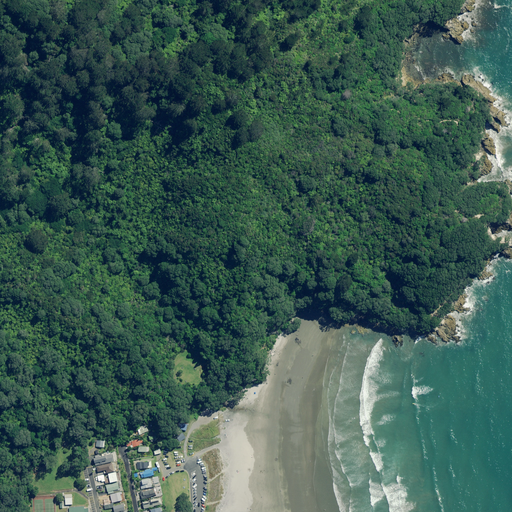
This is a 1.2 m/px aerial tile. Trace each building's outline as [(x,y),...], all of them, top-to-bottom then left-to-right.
[(186,431),(187,425),(178,422),(177,429),(186,431)] [(139,435),(148,431),(146,427),(143,428),(142,426),(140,427),(141,429),(137,430),(138,433),(139,435)] [(178,443),(186,438),(182,433),(176,437),(177,439),(176,439),(178,443)] [(139,442),(138,440),(131,442),(133,445),(132,446),(133,448),(140,445),(141,445),(140,443),(142,443),(142,441),(139,442)] [(112,455),(95,459),(94,459),(95,466),(97,466),(101,465),(103,464),(113,462),(112,455)] [(149,463),(149,462),(136,462),(137,470),(138,470),(139,471),(142,471),(141,469),(148,469),(148,467),(149,466),(151,466),(150,463),(149,463)] [(113,463),(106,464),(106,466),(105,466),(106,469),(107,469),(108,473),(114,472),(112,466),(114,466),(113,463)] [(142,479),(154,475),(153,470),(150,471),(150,469),(144,471),(145,472),(140,473),(142,479)] [(117,472),(109,474),(111,483),(120,481),(117,472)] [(145,488),(152,487),(150,479),(140,481),(141,489),(145,488)] [(119,482),(106,485),(108,492),(120,489),(119,482)] [(157,493),(156,488),(145,491),(138,492),(139,497),(141,497),(141,499),(147,497),(147,498),(156,496),(156,493),(157,493)] [(122,495),(122,492),(110,495),(112,503),(122,501),(120,495),(122,495)] [(163,502),(162,497),(148,500),(148,501),(143,503),(144,509),(154,507),(154,506),(162,505),(162,502),(163,502)]
